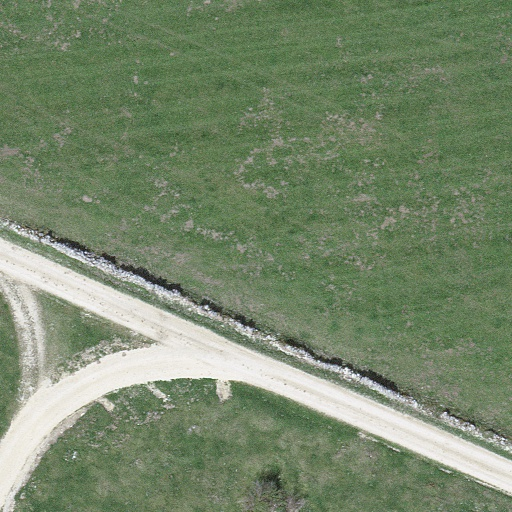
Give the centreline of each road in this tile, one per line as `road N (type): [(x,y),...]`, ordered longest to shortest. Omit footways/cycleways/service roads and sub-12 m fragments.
road 1 (track): [(510,511),(284,420),(72,291)]
road 2 (track): [(0,228),(25,240),(72,291),(74,400),(14,511)]
